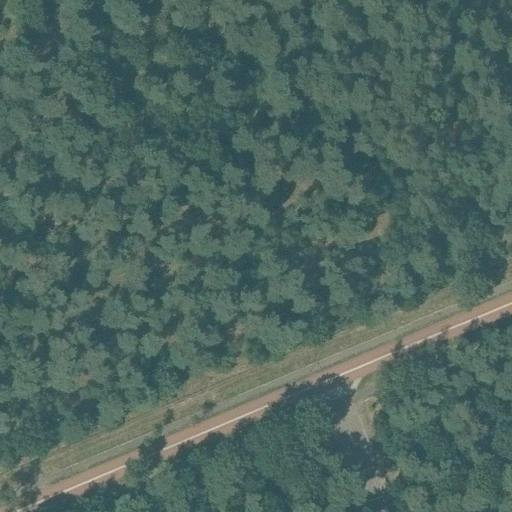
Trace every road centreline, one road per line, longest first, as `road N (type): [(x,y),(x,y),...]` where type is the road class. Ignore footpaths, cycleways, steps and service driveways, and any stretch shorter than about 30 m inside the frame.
road 1 (unclassified): [(0,509),(335,366)]
road 2 (unclassified): [(335,366),(511,296)]
road 3 (unclassified): [(335,366),(387,511)]
road 4 (track): [(51,485),(0,342)]
